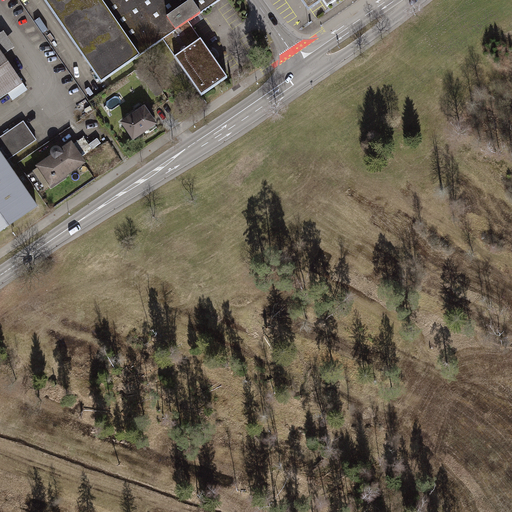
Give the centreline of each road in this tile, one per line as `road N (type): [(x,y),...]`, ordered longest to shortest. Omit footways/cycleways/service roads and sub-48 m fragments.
road 1 (secondary): [(0,277),(303,70)]
road 2 (secondary): [(303,70),(404,0)]
